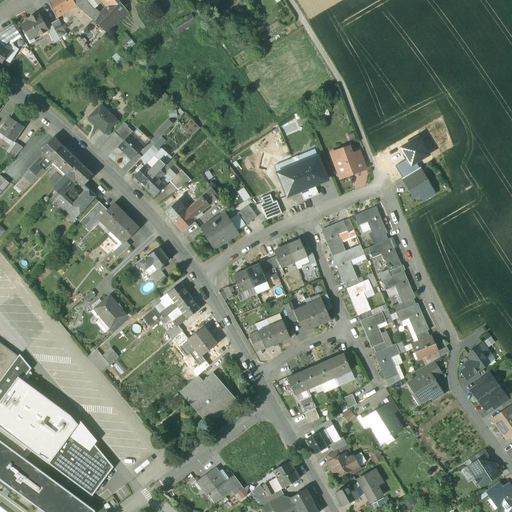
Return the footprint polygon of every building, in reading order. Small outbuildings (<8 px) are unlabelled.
[(52,0),(48,2),(56,18),(69,10),(75,6),(76,5),(72,0),(52,0)] [(100,16),(95,21),(102,29),(107,33),(127,12),(124,7),(116,0),(110,5),(100,16)] [(100,16),(83,1),(76,5),(75,6),(92,20),(94,22),(95,21),(100,16)] [(75,6),(69,10),(75,16),(86,27),(92,20),(75,6)] [(38,13),(28,19),(29,21),(21,26),(27,35),(30,33),(34,39),(48,31),(38,13)] [(182,20),(172,26),(178,34),(187,29),(187,28),(196,22),(192,15),(182,21),(182,20)] [(67,35),(58,19),(51,24),(53,28),(59,39),(67,35)] [(13,26),(0,34),(0,42),(4,45),(9,41),(11,44),(12,43),(21,37),(13,26)] [(53,28),(47,32),(55,44),(60,40),(59,39),(53,28)] [(126,34),(118,42),(123,47),(131,39),(126,34)] [(11,50),(4,60),(9,64),(17,50),(12,43),(11,44),(9,41),(4,45),(0,42),(0,45),(4,48),(5,46),(11,50)] [(4,48),(0,45),(0,65),(1,66),(4,60),(11,50),(5,46),(4,48)] [(117,121),(101,105),(88,118),(105,134),(117,121)] [(10,118),(0,131),(0,132),(13,142),(23,127),(10,118)] [(155,133),(159,137),(171,125),(167,121),(155,133)] [(124,122),(115,132),(119,136),(129,126),(124,122)] [(190,122),(182,130),(189,137),(197,129),(190,122)] [(129,128),(120,137),(124,142),(131,135),(132,135),(134,133),(129,128)] [(132,135),(131,135),(124,142),(118,147),(131,160),(144,147),(132,135)] [(66,150),(53,138),(26,167),(30,171),(31,172),(37,165),(46,156),(53,163),(66,150)] [(408,159),(411,165),(416,163),(428,155),(418,138),(401,148),(408,159)] [(16,143),(10,154),(16,158),(22,147),(16,143)] [(153,146),(141,159),(147,164),(155,156),(159,152),(156,149),(153,146)] [(351,155),(348,147),(338,151),(340,159),(337,160),(335,164),(336,167),(339,169),(341,173),(345,175),(351,173),(352,171),(355,170),(355,172),(356,172),(359,171),(356,164),(354,163),(353,158),(352,158),(351,155)] [(78,162),(66,150),(53,163),(66,175),(78,162)] [(365,169),(359,152),(351,155),(352,158),(353,158),(354,163),(356,164),(359,171),(365,169)] [(46,156),(37,165),(45,172),(53,163),(46,156)] [(147,164),(145,166),(151,171),(161,161),(155,156),(147,164)] [(297,156),(292,158),(295,166),(300,164),(297,156)] [(295,166),(278,174),(287,197),(300,191),(315,185),(327,180),(318,157),(300,164),(295,166)] [(395,167),(402,179),(419,169),(416,163),(411,165),(408,159),(395,167)] [(145,166),(145,165),(134,177),(144,187),(163,168),(165,166),(161,161),(151,171),(145,166)] [(93,176),(78,162),(66,175),(73,182),(76,179),(84,186),(93,176)] [(45,172),(37,165),(31,172),(38,178),(38,179),(45,172)] [(173,166),(168,172),(174,178),(180,172),(173,166)] [(163,168),(144,187),(155,197),(160,191),(162,192),(164,190),(163,189),(166,186),(160,180),(168,172),(163,168)] [(419,169),(402,179),(406,185),(423,174),(419,169)] [(31,172),(30,171),(24,177),(31,185),(38,178),(31,172)] [(191,183),(180,172),(174,178),(169,184),(177,192),(186,186),(191,183)] [(423,174),(406,185),(414,199),(419,195),(431,188),(423,174)] [(66,175),(53,188),(54,190),(60,196),(61,195),(73,182),(66,175)] [(0,179),(0,193),(9,183),(2,177),(0,179)] [(24,177),(23,177),(19,182),(27,189),(31,185),(24,177)] [(19,182),(15,186),(23,194),(27,189),(19,182)] [(315,185),(300,191),(304,201),(318,195),(315,185)] [(186,186),(177,194),(180,198),(189,190),(186,186)] [(211,188),(201,197),(208,206),(218,198),(211,188)] [(431,188),(419,195),(422,200),(434,193),(431,188)] [(60,196),(54,190),(47,198),(66,215),(74,207),(61,195),(60,196)] [(74,207),(66,215),(72,221),(97,197),(90,190),(74,207)] [(266,220),(281,214),(276,201),(274,202),(271,195),(260,199),(262,203),(256,205),(266,220)] [(186,210),(173,221),(182,232),(195,221),(195,220),(198,217),(199,214),(198,213),(208,206),(201,197),(195,202),(186,210)] [(192,198),(183,206),(186,210),(195,202),(192,198)] [(177,201),(165,213),(173,221),(186,210),(183,206),(177,201)] [(98,204),(80,223),(83,226),(94,215),(97,219),(98,219),(100,217),(106,211),(98,204)] [(126,216),(112,205),(106,211),(100,217),(98,219),(99,219),(111,231),(126,216)] [(249,205),(237,213),(245,225),(257,217),(249,205)] [(376,207),(354,215),(359,226),(368,222),(374,238),(375,238),(385,233),(386,234),(387,233),(376,207)] [(94,215),(83,226),(88,230),(99,219),(98,219),(97,219),(94,215)] [(126,216),(111,231),(123,242),(124,243),(138,228),(126,216)] [(224,216),(204,229),(215,246),(235,233),(224,216)] [(349,219),(343,221),(347,230),(348,232),(354,230),(349,219)] [(342,220),(321,230),(333,257),(346,251),(339,234),(347,230),(343,221),(342,220)] [(385,233),(375,238),(377,243),(388,239),(386,234),(385,233)] [(377,243),(368,247),(372,258),(381,254),(388,271),(399,266),(401,265),(390,238),(388,239),(377,243)] [(299,239),(287,245),(294,262),(307,257),(303,247),(299,239)] [(123,242),(112,253),(116,258),(128,247),(124,243),(123,242)] [(346,251),(333,257),(344,283),(346,283),(345,282),(357,277),(350,261),(365,255),(360,244),(346,251)] [(287,245),(280,248),(280,249),(274,251),(276,256),(280,266),(281,267),(294,262),(287,245)] [(308,245),(303,247),(307,257),(312,254),(308,245)] [(158,248),(147,257),(157,269),(159,268),(160,270),(164,267),(163,265),(168,261),(158,248)] [(276,256),(270,259),(274,268),(280,266),(276,256)] [(157,269),(147,257),(139,263),(149,275),(157,269)] [(270,259),(265,261),(269,271),(274,268),(270,259)] [(259,264),(246,269),(253,287),(266,281),(259,264)] [(399,266),(389,271),(391,276),(402,271),(399,266)] [(246,269),(238,273),(239,274),(233,276),(240,292),(246,289),(253,287),(246,269)] [(415,297),(403,270),(402,271),(391,276),(382,280),(386,290),(395,287),(402,302),(413,297),(414,298),(415,297)] [(357,277),(345,282),(346,283),(348,288),(359,283),(357,277)] [(348,288),(346,289),(358,316),(360,315),(359,315),(371,310),(363,293),(372,290),(368,279),(359,283),(348,288)] [(180,283),(164,295),(166,298),(169,296),(177,307),(190,296),(180,283)] [(229,286),(224,288),(228,298),(233,295),(229,286)] [(91,290),(83,298),(87,303),(95,295),(91,290)] [(326,295),(320,298),(326,310),(332,308),(326,295)] [(109,296),(93,310),(110,329),(126,315),(109,296)] [(190,296),(177,307),(178,307),(183,314),(180,316),(183,321),(186,319),(200,309),(190,296)] [(413,297),(402,302),(404,308),(416,304),(414,298),(413,297)] [(320,298),(307,304),(316,326),(330,320),(326,310),(320,298)] [(307,304),(293,310),(298,321),(302,332),(316,326),(307,304)] [(404,308),(395,312),(400,323),(408,319),(415,335),(416,335),(427,330),(428,331),(429,330),(421,312),(420,313),(416,304),(404,308)] [(293,310),(286,312),(287,314),(291,324),(298,321),(293,310)] [(371,310),(359,315),(360,315),(362,320),(373,315),(371,310)] [(362,320),(360,321),(371,348),(373,348),(373,347),(384,342),(377,325),(386,322),(381,312),(373,315),(362,320)] [(287,314),(281,316),(285,326),(291,324),(287,314)] [(282,321),(270,326),(277,343),(289,338),(282,321)] [(270,326),(257,331),(265,348),(277,343),(270,326)] [(203,327),(188,339),(201,356),(216,345),(203,327)] [(427,330),(416,335),(419,341),(430,336),(428,331),(427,330)] [(182,331),(171,341),(175,346),(187,336),(182,331)] [(253,333),(249,336),(253,345),(258,343),(253,333)] [(419,341),(411,344),(415,354),(422,350),(425,357),(438,352),(431,336),(430,336),(419,341)] [(0,381),(18,356),(0,342),(0,381)] [(384,342),(373,347),(373,348),(375,353),(387,348),(384,342)] [(375,353),(373,354),(385,380),(387,380),(398,375),(391,358),(399,354),(395,344),(387,348),(375,353)] [(490,355),(483,344),(477,348),(485,359),(485,358),(490,355)] [(112,348),(101,356),(109,365),(120,357),(112,348)] [(477,348),(468,355),(472,360),(465,365),(467,368),(461,372),(466,379),(476,372),(489,363),(485,358),(485,359),(477,348)] [(438,352),(425,357),(428,364),(433,361),(440,357),(438,352)] [(344,355),(326,362),(333,378),(350,371),(344,355)] [(29,364),(18,356),(0,381),(0,440),(20,456),(26,448),(0,428),(0,402),(18,378),(29,364)] [(428,364),(417,370),(421,376),(428,371),(432,377),(440,372),(433,361),(428,364)] [(326,362),(313,367),(321,385),(334,379),(333,378),(326,362)] [(313,367),(300,373),(307,390),(321,385),(313,367)] [(421,376),(408,384),(420,403),(430,396),(440,390),(432,377),(428,371),(421,376)] [(476,372),(466,379),(470,384),(474,381),(480,377),(476,372)] [(480,377),(474,381),(478,386),(491,377),(487,372),(480,377)] [(300,373),(287,378),(294,395),(307,390),(300,373)] [(203,384),(186,398),(209,424),(235,401),(212,375),(203,384)] [(398,375),(387,380),(390,386),(400,380),(398,375)] [(197,377),(181,391),(186,398),(203,384),(197,377)] [(478,386),(474,389),(473,393),(478,400),(498,386),(491,377),(478,386)] [(18,378),(0,402),(0,428),(26,448),(49,464),(78,425),(69,415),(18,378)] [(498,386),(478,400),(483,408),(488,408),(492,405),(504,396),(498,386)] [(440,390),(430,396),(434,401),(444,395),(440,390)] [(352,394),(342,399),(344,404),(354,399),(352,394)] [(504,396),(492,405),(495,410),(501,406),(508,401),(504,396)] [(303,407),(314,402),(312,397),(300,402),(303,407)] [(399,410),(391,397),(383,402),(386,406),(387,406),(392,414),(399,410)] [(511,398),(508,401),(501,406),(504,411),(510,407),(511,406),(511,398)] [(354,399),(344,404),(346,409),(357,405),(354,399)] [(313,404),(303,408),(305,413),(314,409),(315,409),(313,404)] [(367,418),(366,419),(370,425),(376,434),(379,433),(382,439),(389,435),(389,436),(391,435),(393,435),(401,429),(392,414),(387,406),(386,406),(367,418)] [(504,411),(492,420),(499,430),(511,420),(511,409),(510,407),(504,411)] [(314,409),(305,413),(307,418),(317,414),(314,409)] [(317,414),(307,418),(310,423),(319,419),(317,414)] [(364,414),(357,419),(364,430),(370,425),(366,419),(367,418),(364,414)] [(319,419),(310,423),(313,430),(323,424),(320,419),(319,419)] [(511,420),(499,430),(506,439),(511,435),(511,420)] [(80,422),(78,425),(49,464),(92,496),(113,467),(80,422)] [(333,425),(325,430),(333,444),(341,440),(333,425)] [(333,444),(325,430),(318,434),(326,448),(331,445),(333,444)] [(326,448),(318,434),(306,440),(314,454),(320,451),(322,454),(327,451),(326,448)] [(333,444),(331,445),(334,452),(346,445),(342,439),(341,440),(333,444)] [(20,456),(0,440),(0,479),(43,511),(94,511),(93,511),(20,456)] [(338,450),(327,456),(330,461),(341,455),(338,450)] [(484,450),(469,459),(472,464),(478,461),(487,463),(488,455),(484,450)] [(370,457),(374,464),(382,459),(378,452),(370,457)] [(330,461),(328,462),(337,478),(353,468),(348,458),(345,453),(341,455),(330,461)] [(358,466),(352,455),(348,458),(353,468),(358,466)] [(487,463),(478,461),(472,464),(468,467),(481,486),(500,473),(495,465),(492,467),(488,466),(487,463)] [(289,462),(273,470),(283,488),(287,486),(288,488),(295,484),(294,482),(299,479),(289,462)] [(216,468),(197,482),(207,496),(209,495),(215,503),(232,490),(235,488),(228,480),(226,482),(216,468)] [(375,470),(370,474),(374,481),(379,478),(375,470)] [(370,474),(353,483),(354,485),(360,483),(370,502),(382,495),(374,481),(370,474)] [(244,489),(234,476),(228,480),(235,488),(232,490),(235,495),(244,489)] [(439,480),(441,487),(451,486),(449,478),(439,480)] [(498,482),(486,491),(491,497),(503,488),(498,482)] [(256,495),(260,501),(273,493),(267,483),(262,486),(263,489),(256,495)] [(503,488),(491,497),(499,510),(504,507),(506,507),(510,504),(511,501),(511,500),(511,488),(509,484),(503,488)] [(347,486),(335,493),(343,507),(349,503),(350,505),(354,503),(353,501),(355,500),(354,497),(347,486)] [(248,495),(244,489),(235,495),(239,501),(248,495)] [(305,489),(290,498),(291,500),(298,511),(312,503),(313,502),(305,489)] [(283,495),(280,490),(260,501),(263,507),(283,495)] [(406,497),(409,507),(418,504),(415,494),(406,497)] [(281,496),(268,504),(270,508),(265,511),(270,511),(274,510),(285,504),(285,503),(281,496)] [(371,505),(374,511),(376,511),(390,505),(386,497),(371,505)] [(285,504),(274,510),(274,511),(296,511),(298,511),(291,500),(285,503),(285,504)] [(317,511),(312,503),(298,511),(317,511)]
